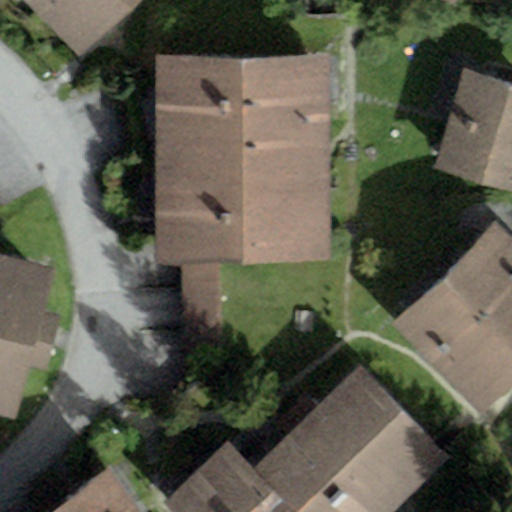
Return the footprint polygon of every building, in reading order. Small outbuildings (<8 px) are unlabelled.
[(24,0),(79,56),(137,0),(24,0)] [(331,57),(158,57),(159,263),(181,263),(295,262),(332,262),(331,57)] [(511,87),(467,74),(438,169),(511,190),(511,87)] [(511,241),(494,223),(392,322),(483,415),(511,387),(511,241)] [(50,270),(0,257),(0,413),(14,417),(27,365),(45,369),(59,316),(39,311),(50,270)] [(295,262),(181,263),(182,338),(285,337),(295,324),(295,262)] [(391,511),(454,452),(373,368),(264,473),(292,504),(283,511),(391,511)] [(264,473),(239,447),(179,504),(186,511),(283,511),(292,504),(264,473)] [(141,511),(115,472),(53,511),(141,511)]
